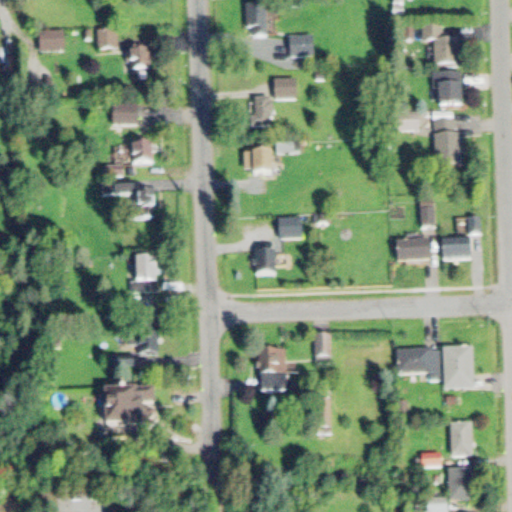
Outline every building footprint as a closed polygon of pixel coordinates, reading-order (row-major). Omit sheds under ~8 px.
[(254,9),(254,40),(273,40),(273,9),(254,9)] [(441,46),(441,69),(465,69),(465,42),(449,42),(449,29),(432,29),(431,46),(441,46)] [(46,37),(46,56),(68,56),(68,37),(46,37)] [(104,53),(120,53),(120,37),(104,37),(104,53)] [(318,42),(296,42),(296,59),(318,59),(318,42)] [(153,55),(133,58),(136,77),(155,74),(153,55)] [(465,79),(443,79),(443,111),(465,111),(465,79)] [(301,84),(281,84),(281,103),(301,103),(301,84)] [(259,131),(275,131),(275,104),(259,104),(259,131)] [(141,129),(141,112),(119,112),(119,129),(141,129)] [(465,122),(443,121),(442,170),(464,170),(465,122)] [(156,148),(137,148),(137,167),(156,167),(156,148)] [(273,159),(249,159),(249,180),(273,180),(273,159)] [(128,177),(125,168),(112,172),(115,181),(128,177)] [(138,186),(117,186),(117,197),(138,197),(138,186)] [(139,197),(139,223),(156,223),(156,197),(139,197)] [(429,233),(439,232),(437,216),(427,216),(429,233)] [(463,225),(464,238),(485,236),(484,223),(463,225)] [(306,225),(284,225),(284,243),(306,243),(306,225)] [(448,263),(474,263),(474,244),(448,244),(448,263)] [(433,265),(433,246),(403,246),(403,265),(433,265)] [(259,280),(278,280),(278,257),(259,257),(259,280)] [(161,264),(138,264),(138,302),(161,302),(161,264)] [(141,327),(159,333),(164,316),(145,311),(141,327)] [(321,364),(336,364),(336,339),(321,339),(321,364)] [(164,365),(163,346),(144,347),(145,367),(164,365)] [(448,377),(448,352),(406,352),(406,377),(448,377)] [(476,393),(476,352),(451,352),(451,393),(476,393)] [(263,358),(263,384),(289,384),(289,358),(263,358)] [(157,429),(156,394),(111,395),(112,430),(157,429)] [(328,432),(338,432),(338,402),(328,402),(328,432)] [(476,427),(457,427),(457,460),(476,460),(476,427)] [(429,470),(445,470),(445,458),(429,458),(429,470)] [(455,474),(455,504),(477,504),(477,474),(455,474)] [(434,501),(433,511),(452,511),(452,501),(434,501)]
